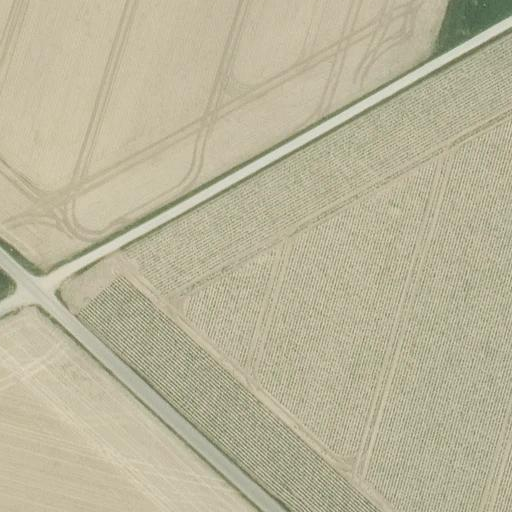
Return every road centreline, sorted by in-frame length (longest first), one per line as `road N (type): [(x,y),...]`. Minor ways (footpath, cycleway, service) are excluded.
road 1 (track): [(511,24),(0,307)]
road 2 (unclassified): [(270,511),(0,260)]
